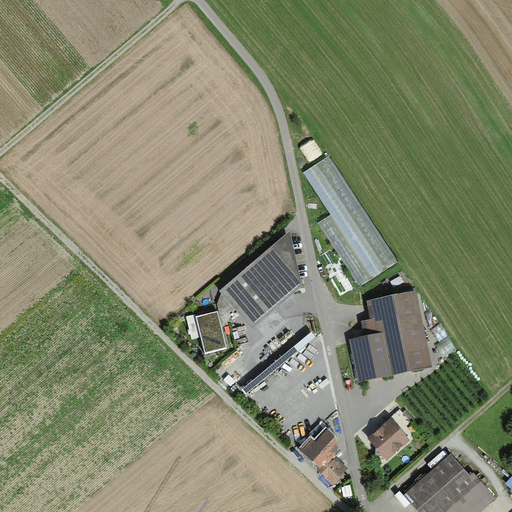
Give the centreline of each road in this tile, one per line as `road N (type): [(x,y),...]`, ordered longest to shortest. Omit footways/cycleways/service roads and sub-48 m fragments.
road 1 (residential): [(365,511),(277,114),(265,85),(193,0)]
road 2 (track): [(0,178),(347,511)]
road 3 (track): [(0,152),(179,0)]
road 4 (track): [(367,511),(511,380)]
